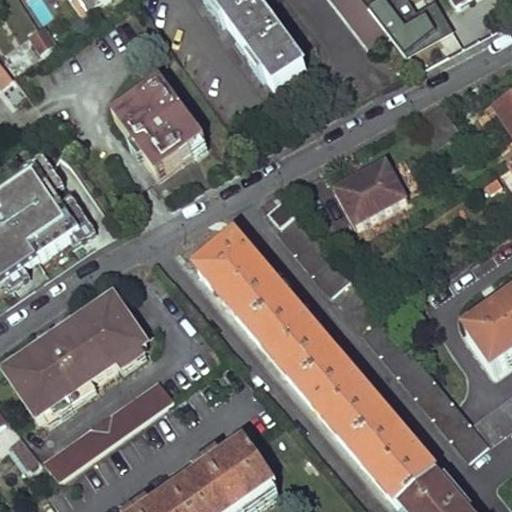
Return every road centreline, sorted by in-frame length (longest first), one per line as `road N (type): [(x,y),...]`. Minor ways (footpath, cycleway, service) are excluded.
road 1 (residential): [(511,44),(131,251),(0,339)]
road 2 (unknown): [(131,251),(63,160),(38,152),(0,170)]
